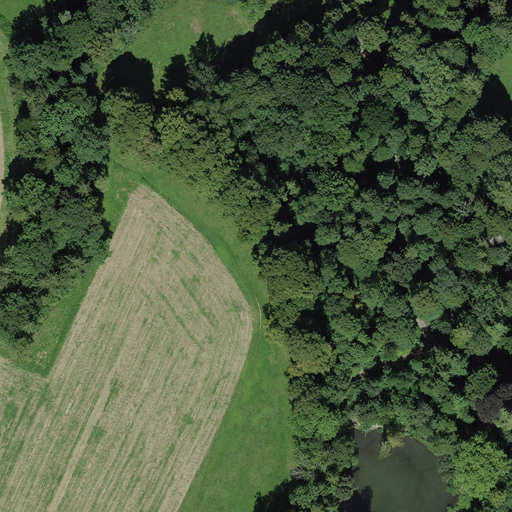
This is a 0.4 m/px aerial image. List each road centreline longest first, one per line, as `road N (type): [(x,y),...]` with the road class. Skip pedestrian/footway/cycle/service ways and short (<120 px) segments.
road 1 (track): [(444,340),(410,299),(392,117),(345,0)]
road 2 (track): [(511,441),(486,448),(484,416),(444,340)]
